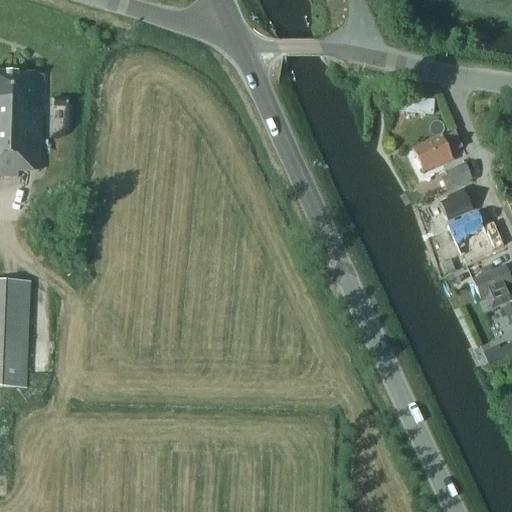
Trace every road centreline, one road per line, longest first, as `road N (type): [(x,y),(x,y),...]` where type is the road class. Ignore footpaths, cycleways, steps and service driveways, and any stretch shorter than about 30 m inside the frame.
road 1 (secondary): [(454,511),(238,42)]
road 2 (residential): [(454,77),(458,111),(511,249)]
road 3 (tertiary): [(238,42),(106,0)]
road 4 (tertiary): [(366,58),(238,42)]
